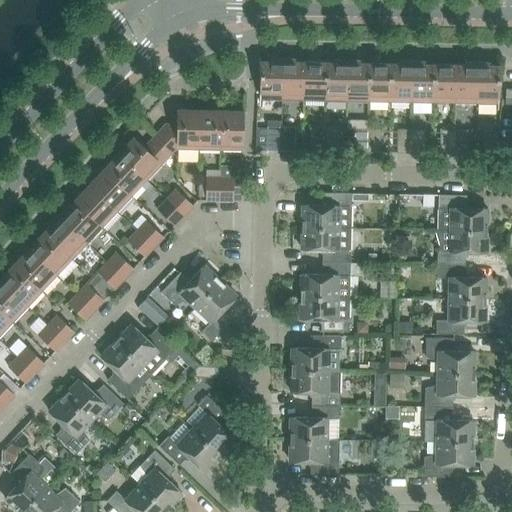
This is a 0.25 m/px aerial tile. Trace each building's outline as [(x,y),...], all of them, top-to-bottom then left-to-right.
[(259,99),(281,100),(282,59),(270,59),(270,62),(260,62),(259,99)] [(281,100),(303,100),(304,63),(294,62),(294,59),(282,59),(281,100)] [(325,100),(346,101),(347,60),(335,60),(335,63),(325,63),(325,100)] [(346,101),(368,101),(369,64),(359,64),(359,61),(347,60),(346,101)] [(389,102),(411,102),(412,62),(400,61),(399,64),(390,64),(389,102)] [(411,102),(433,102),(433,65),(424,65),(424,62),(412,62),(411,102)] [(303,100),(325,100),(325,63),(304,63),(303,100)] [(454,103),(476,103),(477,63),(464,63),(464,66),(455,65),(454,103)] [(476,103),(498,104),(499,66),(489,66),(489,63),(477,63),(476,103)] [(368,101),(389,102),(390,64),(369,64),(368,101)] [(433,65),(433,102),(454,103),(455,65),(433,65)] [(165,125),(155,136),(172,152),(176,149),(198,149),(199,111),(176,111),(176,125),(165,125)] [(221,111),(199,111),(198,149),(220,150),(221,111)] [(243,112),(221,111),(220,150),(243,150),(243,112)] [(266,151),(280,151),(281,127),(267,127),(266,151)] [(280,151),(294,152),(295,128),(281,127),(280,151)] [(310,152),(324,152),(324,128),(310,128),(310,152)] [(324,152),(338,152),(338,128),(324,128),(324,152)] [(353,153),(367,153),(367,129),(353,129),(353,153)] [(367,129),(367,153),(381,153),(381,129),(367,129)] [(410,154),(411,130),(397,130),(396,153),(410,154)] [(410,154),(424,154),(425,130),(411,130),(410,154)] [(453,155),(454,131),(440,130),(439,154),(453,155)] [(453,155),(467,155),(468,131),(454,131),(453,155)] [(484,131),(483,155),(497,155),(498,132),(484,131)] [(118,154),(146,181),(172,152),(155,136),(144,148),(133,138),(118,154)] [(118,154),(103,170),(131,196),(146,181),(118,154)] [(103,170),(88,186),(116,212),(131,196),(103,170)] [(205,201),(219,202),(219,178),(206,178),(205,201)] [(219,202),(233,202),(233,178),(219,178),(219,202)] [(88,186),(73,201),(101,228),(116,212),(88,186)] [(166,200),(184,216),(193,206),(176,190),(166,200)] [(301,227),(338,228),(351,228),(351,207),(351,194),(323,193),(323,206),(302,205),(301,227)] [(438,195),(438,230),(487,231),(487,209),(466,208),(466,196),(438,195)] [(184,216),(166,200),(157,210),(174,226),(184,216)] [(73,201),(58,217),(86,244),(101,228),(73,201)] [(58,217),(43,233),(71,259),(86,244),(58,217)] [(164,237),(146,221),(137,231),(154,248),(164,237)] [(322,263),(350,263),(351,228),(338,228),(301,227),(301,250),(322,250),(322,263)] [(437,265),(465,265),(465,253),(486,253),(487,231),(438,230),(429,230),(429,241),(437,241),(437,265)] [(127,241),(145,258),(154,248),(137,231),(127,241)] [(28,249),(56,275),(71,259),(43,233),(28,249)] [(28,249),(14,265),(42,291),(56,275),(28,249)] [(107,263),(124,279),(134,269),(116,253),(107,263)] [(124,279),(107,263),(97,273),(115,289),(124,279)] [(300,274),(300,297),(349,298),(350,263),(322,263),(322,275),(300,274)] [(0,279),(0,281),(27,306),(42,291),(14,265),(0,279)] [(449,278),(448,300),(485,300),(486,278),(465,277),(465,265),(437,265),(437,278),(449,278)] [(186,300),(194,308),(220,281),(204,266),(189,281),(180,273),(161,293),(175,306),(186,300)] [(0,281),(0,310),(12,322),(27,306),(0,281)] [(220,281),(194,308),(210,322),(202,331),(211,341),(231,320),(222,312),(236,296),(220,281)] [(77,294),(94,311),(104,301),(86,284),(77,294)] [(94,311),(77,294),(67,304),(85,321),(94,311)] [(349,298),(300,297),(300,319),(321,319),(321,332),(349,332),(349,298)] [(485,300),(448,300),(448,321),(436,321),(436,334),(463,335),(464,322),(485,322),(485,300)] [(0,334),(12,322),(0,310),(0,334)] [(47,326),(65,342),(74,332),(57,316),(47,326)] [(131,325),(116,341),(151,375),(178,346),(158,327),(146,339),(131,325)] [(65,342),(47,326),(38,336),(55,352),(65,342)] [(291,370),(339,371),(339,350),(340,350),(341,337),(313,336),(312,348),(291,348),(291,370)] [(437,361),(437,373),(474,374),(475,352),(453,351),(454,339),(426,338),(425,357),(437,361)] [(151,375),(116,341),(100,357),(116,371),(107,380),(127,400),(151,375)] [(17,358),(35,374),(44,364),(27,347),(17,358)] [(35,374),(17,358),(8,368),(25,384),(35,374)] [(311,405),(339,406),(340,371),(339,371),(291,370),(290,393),(311,393),(311,405)] [(425,389),(424,407),(452,408),(453,396),(474,396),(474,374),(437,373),(437,386),(425,389)] [(79,379),(64,396),(91,421),(105,406),(114,414),(123,404),(103,385),(94,394),(79,379)] [(0,401),(5,406),(14,396),(0,382),(0,401)] [(91,421),(64,396),(48,412),(64,426),(55,435),(75,455),(85,445),(76,436),(91,421)] [(206,414),(191,429),(218,455),(234,439),(218,424),(227,415),(206,396),(197,406),(206,414)] [(290,417),(289,440),(326,440),(327,419),(339,419),(339,406),(311,405),(311,418),(290,417)] [(452,408),(424,407),(424,427),(436,430),(436,442),(473,443),(473,421),(452,421),(452,408)] [(218,455),(191,429),(177,445),(168,436),(159,446),(179,466),(188,457),(203,471),(218,455)] [(310,462),(310,475),(338,475),(338,461),(339,440),(326,440),(289,440),(289,462),(310,462)] [(473,443),(436,442),(436,455),(424,458),(423,477),(451,478),(451,465),(473,465),(473,443)] [(154,469),(139,484),(166,510),(182,494),(166,479),(175,470),(154,451),(145,461),(154,469)] [(4,499),(18,511),(22,511),(46,487),(38,479),(44,468),(29,454),(10,475),(19,483),(4,499)] [(164,511),(166,510),(139,484),(125,500),(116,491),(107,501),(118,511),(135,511),(136,511),(164,511)] [(46,487),(22,511),(70,511),(80,502),(65,488),(54,495),(46,487)]
